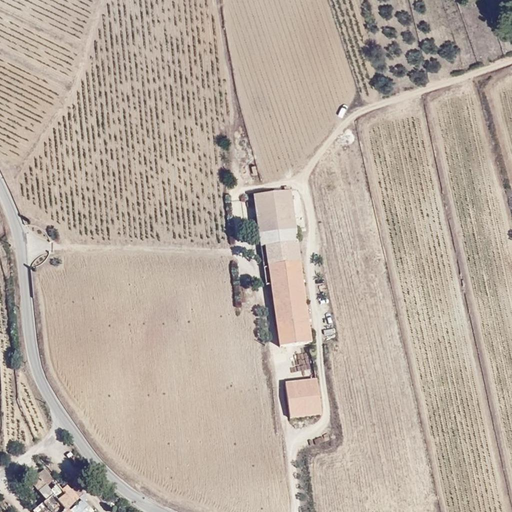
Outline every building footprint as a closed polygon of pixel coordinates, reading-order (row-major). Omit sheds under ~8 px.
[(292,211),(289,196),(268,200),(294,229),(293,222),(292,211)] [(302,286),(294,229),(268,200),(251,201),(259,252),(265,251),(271,289),(268,289),(277,353),(290,351),(280,291),(302,286)] [(271,289),(265,251),(259,252),(265,290),(271,289)] [(311,348),(302,286),(280,291),(290,351),(311,348)] [(321,421),(316,384),(295,387),(296,393),(298,404),(285,407),(288,426),(321,421)] [(298,404),(296,393),(295,387),(283,389),(285,407),(298,404)] [(55,485),(43,469),(36,474),(49,490),(55,485)] [(69,511),(78,504),(82,502),(77,498),(72,493),(66,498),(59,490),(55,485),(49,490),(36,474),(28,481),(43,502),(51,511),(69,511)] [(68,482),(65,486),(77,498),(81,494),(68,482)] [(66,498),(72,493),(65,486),(59,490),(66,498)] [(33,511),(47,511),(50,510),(43,502),(32,510),(33,511)] [(86,506),(82,502),(78,504),(69,511),(86,511),(83,508),(86,506)]
